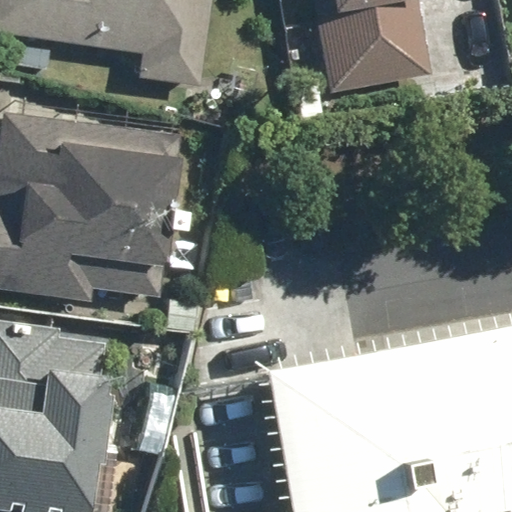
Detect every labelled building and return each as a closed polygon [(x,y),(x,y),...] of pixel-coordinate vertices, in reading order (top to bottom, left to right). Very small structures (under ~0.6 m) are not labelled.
[(124,72),(186,80),(196,0),(0,0),(0,30),(127,48),(124,72)] [(299,0),(315,83),(411,65),(399,0),(299,0)] [(87,249),(150,258),(168,130),(0,106),(0,285),(81,296),(87,249)] [(511,511),(511,311),(242,361),(269,511),(511,511)] [(0,506),(57,511),(71,511),(89,337),(45,333),(46,323),(0,318),(0,506)]
